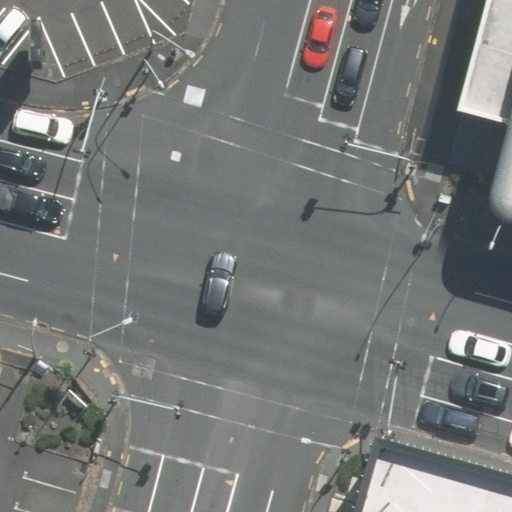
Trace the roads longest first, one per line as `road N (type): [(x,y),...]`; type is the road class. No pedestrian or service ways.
road 1 (secondary): [(335,0),(262,289)]
road 2 (primary): [(0,218),(262,289)]
road 3 (primary): [(262,289),(511,360)]
road 4 (secondary): [(203,511),(262,289)]
